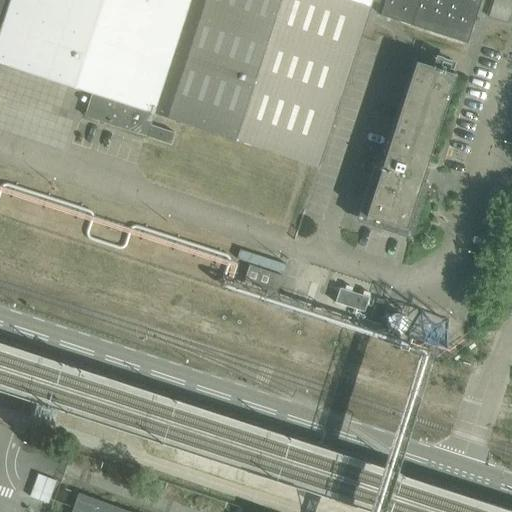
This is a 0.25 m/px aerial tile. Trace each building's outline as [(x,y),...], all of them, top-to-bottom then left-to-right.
[(0,0),(0,62),(92,92),(84,118),(171,146),(175,134),(150,126),(154,115),(288,156),(317,165),(373,0),(0,0)] [(480,0),(387,0),(382,17),(467,43),(480,0)] [(507,24),(511,8),(511,1),(507,0),(493,0),(488,18),(507,24)] [(420,184),(455,76),(415,63),(381,171),(373,168),(356,222),(410,240),(427,186),(420,184)] [(283,277),(249,266),(243,283),(277,294),(283,277)] [(334,303),(364,313),(369,298),(339,288),(334,303)] [(381,323),(388,302),(376,299),(370,319),(381,323)] [(419,323),(419,322),(419,319),(416,315),(413,313),(409,313),(405,314),(403,316),(401,319),(400,322),(401,326),(403,329),(406,331),(409,332),(414,331),(416,330),(418,327),(419,323)] [(127,511),(78,494),(71,511),(127,511)]
